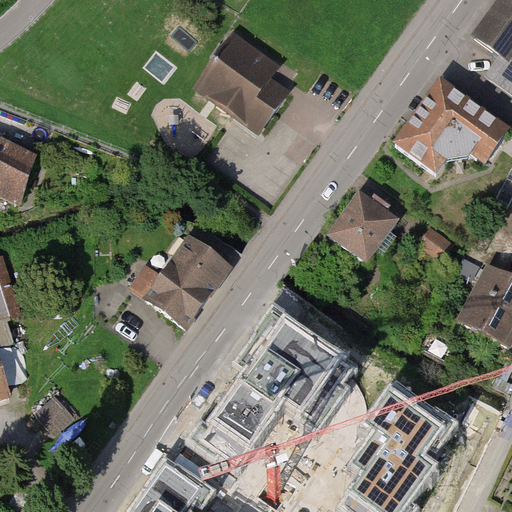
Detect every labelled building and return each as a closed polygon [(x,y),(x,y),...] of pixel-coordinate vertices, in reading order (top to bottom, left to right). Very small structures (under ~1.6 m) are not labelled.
[(511,0),(500,0),(473,40),(503,62),(492,78),(511,91),(511,0)] [(238,38),(200,92),(257,131),(295,77),(238,38)] [(511,134),(511,132),(441,85),(396,150),(442,181),(463,150),(489,168),(511,134)] [(48,160),(0,140),(0,200),(27,211),(48,160)] [(402,226),(359,197),(329,240),(372,269),(402,226)] [(428,233),(425,246),(452,252),(456,239),(428,233)] [(147,302),(187,331),(237,264),(197,234),(147,302)] [(511,235),(470,324),(511,343),(511,235)] [(4,285),(0,286),(0,334),(18,329),(4,285)] [(1,346),(0,346),(0,405),(18,400),(1,346)] [(58,436),(80,416),(58,393),(37,413),(58,436)]
